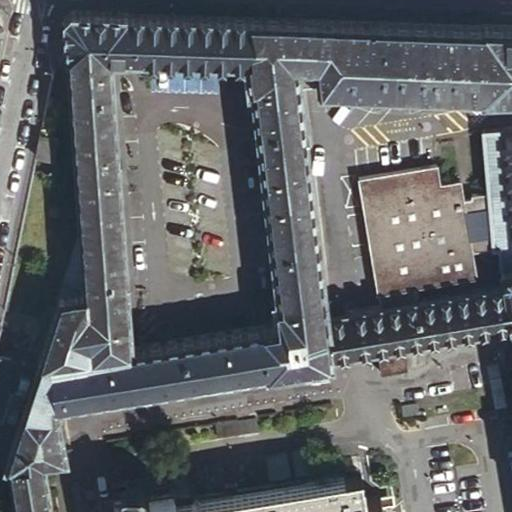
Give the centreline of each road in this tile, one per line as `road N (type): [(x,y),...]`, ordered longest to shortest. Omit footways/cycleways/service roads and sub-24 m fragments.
road 1 (residential): [(358,376),(321,117),(511,107)]
road 2 (residential): [(358,376),(86,423),(100,511)]
road 3 (residential): [(0,166),(36,0)]
road 4 (residential): [(499,511),(484,426),(407,439)]
